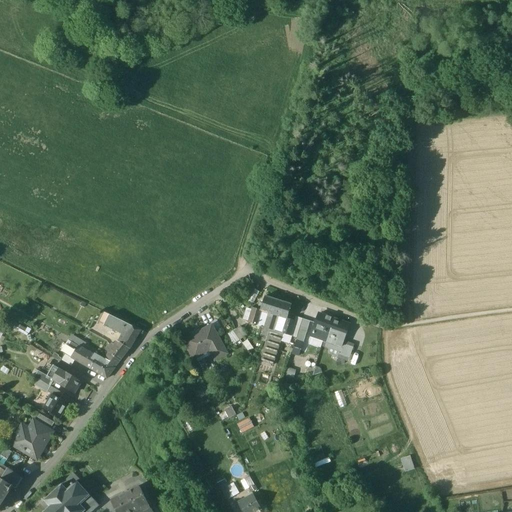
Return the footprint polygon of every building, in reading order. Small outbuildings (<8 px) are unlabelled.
[(248,300),(253,302),(258,292),(253,289),(248,300)] [(278,301),(264,297),(260,311),(268,314),(273,315),(278,301)] [(291,305),(278,301),(273,315),(279,317),(287,320),(287,319),(291,305)] [(260,311),(252,308),(248,323),(255,326),(260,311)] [(109,315),(102,312),(97,323),(103,326),(109,315)] [(273,315),(268,314),(264,328),(269,330),(273,315)] [(334,319),(319,314),(311,337),(326,342),(334,319)] [(141,330),(109,315),(103,326),(121,334),(117,341),(129,349),(141,330)] [(279,317),(273,315),(269,330),(274,331),(279,317)] [(294,321),(287,319),(287,320),(282,334),(289,336),(292,328),(294,321)] [(326,342),(325,346),(340,351),(343,342),(345,339),(344,339),(349,325),(350,325),(334,319),(326,342)] [(296,339),(293,347),(300,349),(302,344),(303,344),(310,322),(302,320),(299,330),(296,339)] [(211,325),(200,331),(200,333),(184,342),(193,358),(209,349),(212,354),(211,355),(214,361),(227,354),(211,325)] [(299,330),(292,328),(289,336),(296,339),(299,330)] [(85,343),(77,339),(76,341),(75,340),(72,344),(77,346),(82,349),(85,343)] [(247,340),(242,342),(247,351),(252,349),(247,340)] [(113,347),(108,354),(105,360),(116,366),(129,349),(117,341),(113,347)] [(353,346),(343,342),(340,351),(338,358),(347,362),(353,346)] [(64,354),(70,358),(77,346),(72,344),(71,343),(68,347),(64,354)] [(109,344),(105,350),(107,352),(106,353),(108,354),(113,347),(109,344)] [(77,346),(70,358),(90,369),(96,358),(82,349),(77,346)] [(96,358),(90,369),(106,379),(116,366),(105,360),(104,362),(96,358)] [(46,376),(53,381),(53,382),(57,384),(58,382),(64,372),(53,366),(46,376)] [(46,376),(38,371),(34,377),(38,380),(50,387),(53,382),(53,381),(46,376)] [(64,372),(58,382),(57,384),(73,394),(81,381),(64,372)] [(50,387),(38,380),(34,385),(46,392),(47,392),(50,387)] [(67,403),(52,394),(47,402),(50,403),(45,410),(59,418),(67,403)] [(227,418),(235,415),(232,406),(224,409),(227,418)] [(54,423),(38,414),(34,422),(49,431),(54,423)] [(240,433),(253,427),(249,418),(236,424),(240,433)] [(49,431),(34,422),(25,436),(19,432),(11,444),(36,459),(51,432),(49,431)] [(410,455),(401,458),(404,471),(413,468),(410,455)] [(0,478),(0,504),(12,487),(15,489),(22,479),(6,469),(0,478)] [(73,473),(60,484),(61,485),(44,501),(44,502),(41,505),(46,511),(44,511),(43,511),(42,511),(91,511),(98,506),(77,482),(79,480),(73,473)] [(250,476),(241,480),(246,490),(237,494),(240,498),(257,489),(250,476)] [(233,483),(228,486),(233,496),(239,493),(233,483)] [(116,511),(150,511),(149,508),(150,508),(146,500),(148,499),(145,493),(143,494),(139,487),(111,501),(116,511)] [(233,497),(227,487),(220,490),(226,501),(233,497)] [(253,495),(238,504),(242,511),(255,511),(261,509),(253,495)]
